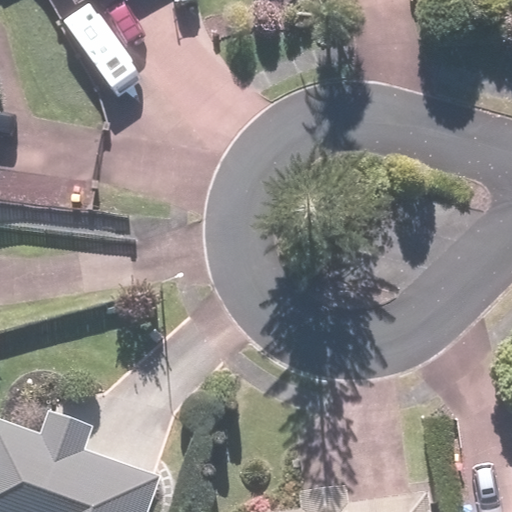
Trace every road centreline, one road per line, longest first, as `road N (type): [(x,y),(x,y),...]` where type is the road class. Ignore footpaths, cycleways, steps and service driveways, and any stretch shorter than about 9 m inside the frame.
road 1 (residential): [(511,156),(345,129),(287,149),(243,200),(236,255),(253,289),(291,323),(372,345),(413,323)]
road 2 (residential): [(413,323),(511,246)]
